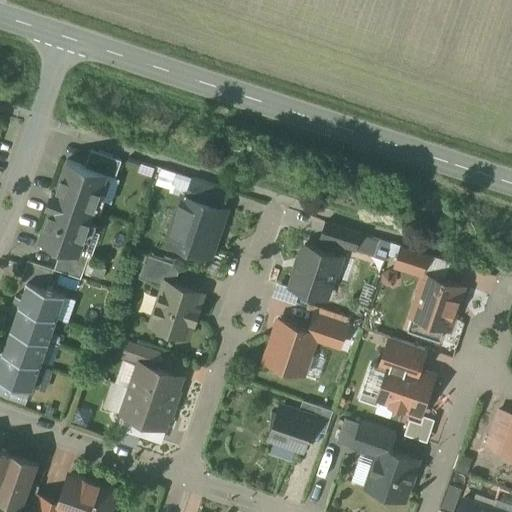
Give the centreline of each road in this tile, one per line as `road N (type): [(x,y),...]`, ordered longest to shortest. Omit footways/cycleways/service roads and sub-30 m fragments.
road 1 (secondary): [(511,184),(66,38)]
road 2 (residential): [(227,342),(245,325),(270,255),(268,230),(250,250),(225,318)]
road 3 (residential): [(0,235),(66,38)]
road 4 (residential): [(183,475),(0,420)]
road 5 (residential): [(491,382),(504,338),(497,311),(476,325),(469,374)]
road 6 (residential): [(469,374),(429,511)]
road 7 (residential): [(227,342),(183,475)]
